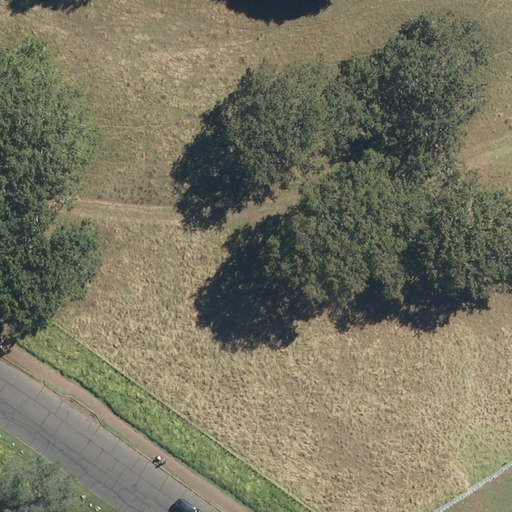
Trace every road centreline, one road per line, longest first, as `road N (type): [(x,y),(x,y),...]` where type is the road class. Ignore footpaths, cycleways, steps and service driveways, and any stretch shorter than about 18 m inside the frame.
road 1 (track): [(0,199),(228,210),(454,163),(511,134)]
road 2 (unclassified): [(0,393),(174,511)]
